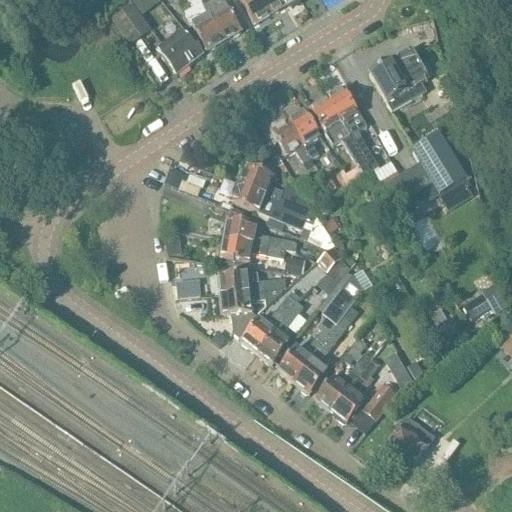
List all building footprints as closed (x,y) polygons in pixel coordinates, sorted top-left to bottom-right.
[(198,0),(186,0),(193,11),(184,16),(205,55),(224,44),(198,0)] [(212,6),(208,0),(198,0),(224,44),(241,34),(239,31),(226,9),(221,0),(212,6)] [(229,0),(221,0),(226,9),(239,31),(246,27),(229,0)] [(268,18),(257,0),(236,0),(252,27),(268,18)] [(257,0),(268,18),(285,9),(279,0),(257,0)] [(279,0),(285,9),(299,1),(299,0),(279,0)] [(132,9),(113,23),(132,49),(132,48),(151,34),(132,9)] [(159,60),(162,60),(176,78),(203,57),(192,43),(189,45),(182,35),(156,55),(159,60)] [(369,80),(387,109),(392,117),(427,96),(422,89),(424,87),(407,58),(397,64),(400,70),(395,73),(392,67),(369,80)] [(366,132),(359,118),(345,95),(329,104),(350,141),(353,148),(359,157),(360,159),(362,162),(370,175),(370,176),(378,172),(367,153),(364,147),(362,143),(358,137),(366,132)] [(353,148),(350,141),(329,104),(310,115),(324,139),(332,152),(341,146),(354,167),(362,180),(370,175),(362,162),(360,159),(359,157),(353,148)] [(289,128),(310,164),(313,163),(318,160),(310,147),(320,141),(306,118),(289,128)] [(303,169),(313,186),(321,182),(310,164),(289,128),(288,128),(271,138),(285,162),(295,156),(303,169)] [(466,181),(460,172),(438,136),(410,153),(438,199),(466,181)] [(247,170),(239,188),(310,215),(311,213),(303,202),(297,191),(295,194),(284,189),(282,196),(269,191),(273,180),(247,170)] [(329,179),(324,182),(320,184),(329,198),(342,190),(334,177),(329,179)] [(239,190),(231,207),(258,218),(272,223),(302,235),(306,226),(314,229),(318,219),(310,215),(239,188),(239,190)] [(254,239),(255,229),(227,223),(224,245),(285,255),(285,254),(295,256),(296,248),(292,246),(254,239)] [(179,244),(165,246),(167,260),(181,258),(179,244)] [(250,257),(279,263),(283,264),(285,255),(224,245),(220,262),(248,268),(250,257)] [(326,278),(340,265),(342,262),(333,252),(316,267),(326,278)] [(305,264),(286,261),(284,275),(303,278),(305,264)] [(350,273),(349,273),(340,265),(326,278),(337,288),(338,289),(350,273)] [(219,279),(221,300),(265,296),(286,294),(285,284),(283,284),(263,286),(258,286),(257,278),(248,278),(247,276),(219,279)] [(338,289),(337,288),(328,300),(317,314),(322,317),(351,281),(347,277),(338,289)] [(351,281),(322,317),(321,319),(325,322),(316,333),(320,336),(304,358),(295,351),(278,373),(279,374),(279,376),(284,380),(287,379),(293,385),(343,321),(351,311),(361,297),(359,294),(351,281)] [(197,285),(176,287),(178,302),(199,300),(197,285)] [(233,338),(254,320),(252,317),(251,306),(265,305),(266,311),(286,294),(221,300),(223,320),(231,319),(233,338)] [(499,296),(486,304),(492,313),(496,319),(508,312),(499,296)] [(462,310),(471,325),(492,313),(486,304),(483,298),(462,310)] [(254,320),(233,338),(241,343),(241,344),(242,345),(243,348),(248,351),(250,351),(256,356),(290,312),(294,308),(287,302),(283,307),(278,313),(265,329),(257,323),(254,320)] [(302,313),(294,308),(290,312),(256,356),(265,362),(265,365),(269,368),(272,368),(273,369),(290,348),(281,341),(288,331),(298,319),(302,313)] [(430,320),(436,330),(446,323),(439,313),(430,320)] [(305,397),(308,396),(310,398),(327,376),(319,369),(335,349),(345,336),(343,335),(350,326),(343,321),(293,385),(300,390),(300,393),(305,397)] [(511,333),(497,347),(511,363),(511,333)] [(358,344),(347,358),(355,365),(366,350),(358,344)] [(331,415),(370,365),(363,359),(341,387),(333,380),(315,402),(317,403),(317,406),(321,409),(324,408),(331,415)] [(406,370),(416,387),(426,381),(416,364),(406,370)] [(377,371),(370,365),(331,415),(339,420),(339,423),(344,427),(346,426),(348,427),(365,406),(356,399),(366,387),(365,387),(375,374),(377,371)] [(407,379),(395,385),(401,396),(413,389),(407,379)] [(376,426),(396,400),(382,389),(362,415),(375,425),(376,426)] [(382,456),(409,475),(433,443),(406,423),(382,456)]
